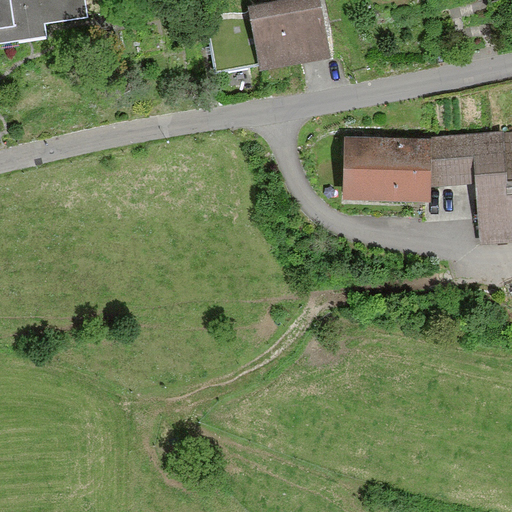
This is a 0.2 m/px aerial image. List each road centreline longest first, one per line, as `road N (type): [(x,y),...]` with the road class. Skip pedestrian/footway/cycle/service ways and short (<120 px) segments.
road 1 (tertiary): [(0,162),(511,65)]
road 2 (track): [(472,255),(450,274),(312,300),(257,364),(174,404),(168,430),(240,511)]
